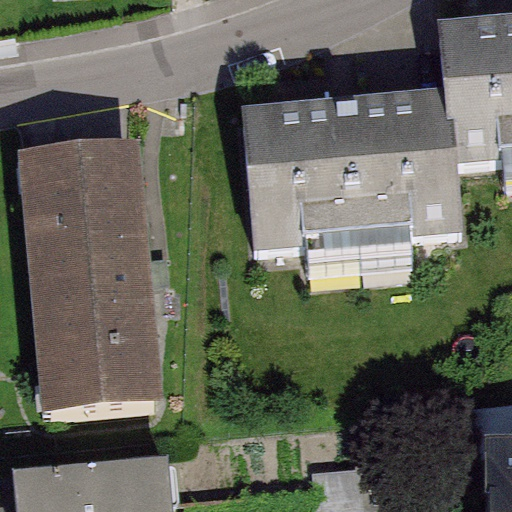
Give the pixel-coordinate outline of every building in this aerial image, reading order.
[(511,53),(432,59),(442,186),(511,181),(511,53)] [(434,112),(241,127),(252,261),(445,246),(442,186),(434,112)] [(128,178),(9,187),(27,425),(147,416),(128,178)] [(511,511),(511,479),(455,481),(455,511),(511,511)] [(155,511),(154,489),(14,503),(14,511),(155,511)]
